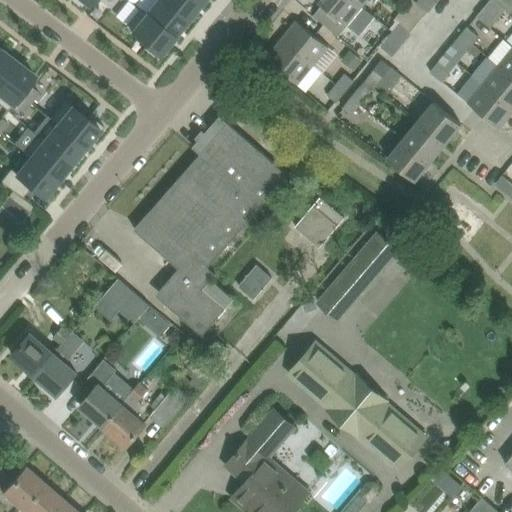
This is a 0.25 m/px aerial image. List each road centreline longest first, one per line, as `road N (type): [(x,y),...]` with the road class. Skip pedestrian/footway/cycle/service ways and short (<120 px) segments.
road 1 (residential): [(0,305),(163,110)]
road 2 (residential): [(163,110),(17,0)]
road 3 (residential): [(129,511),(2,402)]
road 4 (residential): [(163,110),(253,0)]
